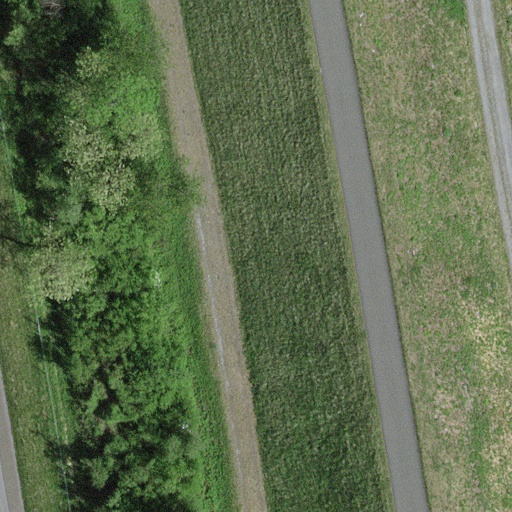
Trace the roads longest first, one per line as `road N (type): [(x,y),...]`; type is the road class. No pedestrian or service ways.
road 1 (track): [(322,0),(412,511)]
road 2 (track): [(236,511),(149,0)]
road 3 (track): [(511,284),(469,0)]
